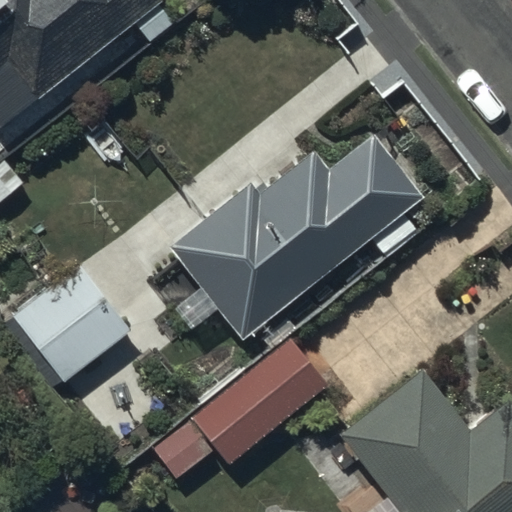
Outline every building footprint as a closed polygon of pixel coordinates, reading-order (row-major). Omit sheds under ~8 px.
[(0,0),(0,131),(163,0),(0,0)] [(252,184),(169,251),(197,290),(175,309),(192,331),(218,311),(242,341),(369,241),(381,256),(413,233),(401,216),(423,200),(376,134),(325,170),(314,153),(258,193),(252,184)] [(75,267),(9,317),(62,384),(78,371),(85,378),(103,364),(97,358),(128,334),(75,267)] [(322,387),(283,340),(149,450),(172,479),(211,447),(225,465),(322,387)] [(511,511),(511,416),(500,401),(462,433),(446,412),(451,408),(431,381),(424,386),(416,374),(405,383),(401,379),(372,401),(376,406),(336,436),(393,511),(511,511)]
